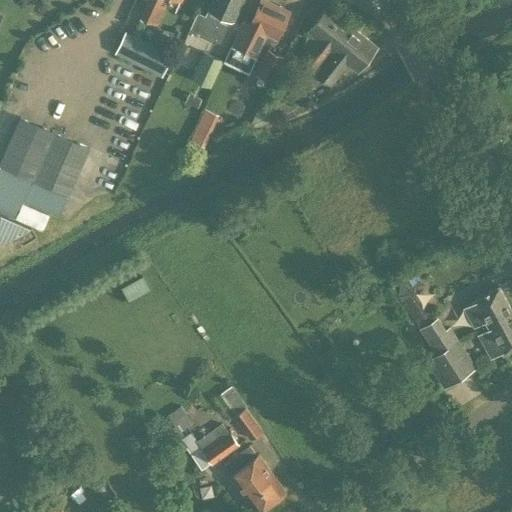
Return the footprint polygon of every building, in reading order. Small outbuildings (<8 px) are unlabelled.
[(146,0),(139,16),(156,24),(165,6),(161,4),(162,0),(177,0),(180,1),(180,0),(146,0)] [(212,0),(207,10),(208,10),(205,16),(197,12),(189,29),(219,43),(230,20),(232,21),(241,0),(212,0)] [(264,0),(260,0),(249,24),(242,21),(232,43),(255,53),(264,33),(276,39),(289,12),(264,0)] [(313,73),(350,28),(325,7),(306,31),(316,39),(298,61),(313,73)] [(376,48),(350,28),(313,73),(329,86),(347,64),(357,72),(376,48)] [(125,31),(114,52),(160,76),(171,55),(125,31)] [(271,81),(282,56),(267,49),(255,73),(271,81)] [(191,78),(210,86),(222,60),(203,51),(191,78)] [(67,197),(88,149),(20,118),(0,162),(0,211),(41,230),(47,216),(22,204),(23,201),(58,216),(66,197),(67,197)] [(31,228),(0,214),(0,240),(4,242),(31,228)] [(486,326),(511,312),(498,288),(473,302),(473,303),(462,309),(473,328),(484,322),(486,326)] [(502,355),(511,349),(511,314),(511,312),(486,326),(488,329),(477,335),(490,359),(501,353),(502,355)] [(435,355),(434,355),(435,356),(457,342),(448,329),(446,330),(437,316),(418,328),(435,355)] [(443,388),(453,382),(474,369),(457,342),(435,356),(434,355),(426,361),(443,388)] [(249,438),(261,429),(245,407),(247,405),(231,385),(220,393),(235,414),(232,416),(249,438)] [(211,464),(239,444),(230,433),(228,434),(220,423),(186,449),(200,469),(209,462),(211,464)] [(269,503),(284,492),(257,454),(254,455),(248,446),(235,455),(269,503)] [(256,511),(269,503),(235,455),(222,464),(229,474),(227,475),(254,511),(256,511)] [(64,511),(56,500),(38,511),(64,511)]
